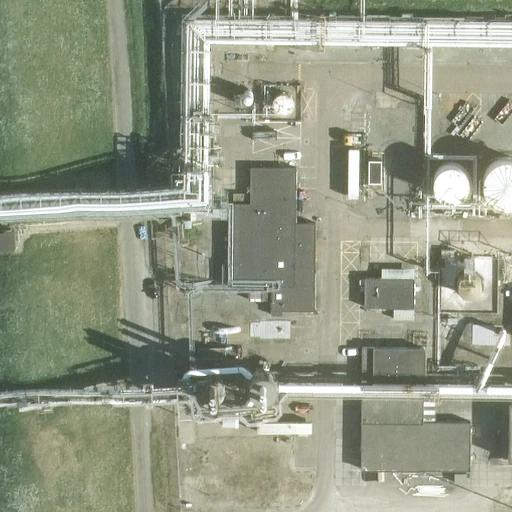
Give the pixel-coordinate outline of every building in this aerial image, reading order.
[(401,86),(383,86),(383,101),(401,101),(401,86)] [(379,147),(378,169),(390,170),(391,147),(379,147)] [(511,156),(506,155),(497,156),(493,158),(489,161),(486,164),(484,168),(482,173),(482,178),(482,183),(483,188),(488,195),(492,198),(495,200),(503,202),(508,202),(511,200),(511,156)] [(466,185),(467,178),(466,170),(461,164),(456,161),(449,159),(445,160),(441,161),(436,164),(432,170),(430,178),(432,185),(436,191),(439,194),(443,195),(449,196),(453,196),(456,194),(462,191),(466,185)] [(249,167),(248,203),(227,203),(226,286),(247,286),(247,300),(269,300),(269,315),(280,315),(280,311),(313,311),(314,223),(294,223),(294,167),(269,167),(249,167)] [(10,203),(8,231),(30,232),(32,205),(10,203)] [(442,206),(441,230),(453,230),(453,206),(442,206)] [(480,292),(481,288),(480,283),(478,280),(473,277),(470,276),(464,277),(461,279),(458,283),(457,288),(458,292),(460,296),(463,298),(468,300),(473,299),(477,296),(480,292)] [(422,348),(361,347),(359,469),(468,471),(468,422),(421,421),(422,348)]
